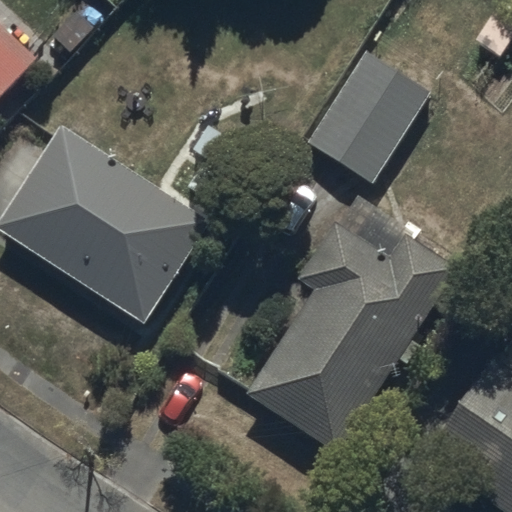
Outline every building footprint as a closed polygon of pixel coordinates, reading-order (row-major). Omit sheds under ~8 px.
[(0,109),(41,67),(0,27),(0,109)] [(370,195),(431,101),(364,57),(302,151),(370,195)] [(0,228),(0,235),(147,334),(215,233),(64,133),(0,228)] [(322,299),(250,404),(340,465),(467,277),(354,200),(299,283),(322,299)] [(511,511),(511,378),(499,369),(429,470),(489,511),(511,511)]
